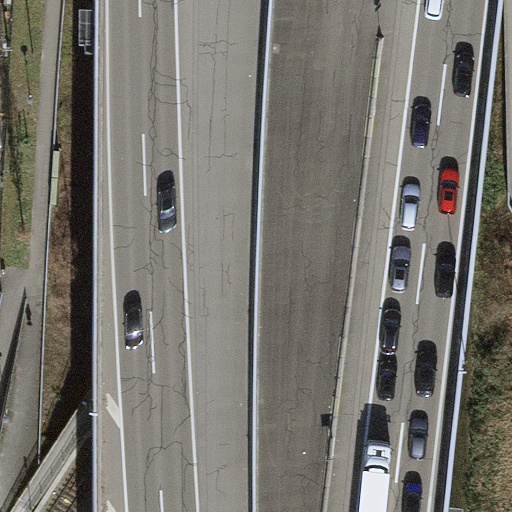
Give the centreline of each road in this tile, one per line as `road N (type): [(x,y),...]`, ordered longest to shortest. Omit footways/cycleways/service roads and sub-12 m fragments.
road 1 (motorway): [(391,511),(451,0)]
road 2 (motorway): [(143,0),(165,511)]
